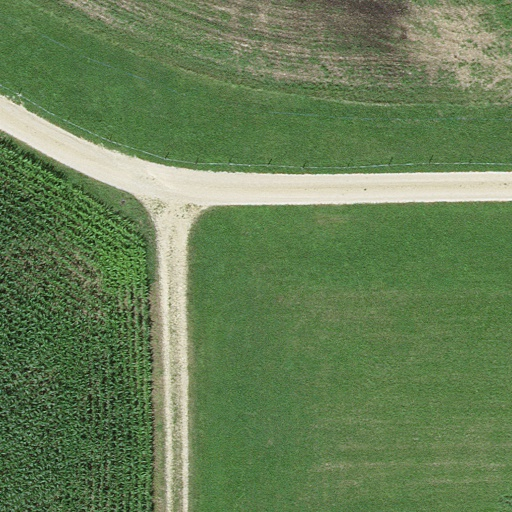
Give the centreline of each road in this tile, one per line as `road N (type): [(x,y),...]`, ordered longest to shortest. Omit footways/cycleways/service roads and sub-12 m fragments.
road 1 (track): [(511,189),(167,192),(58,152),(0,119)]
road 2 (track): [(167,192),(178,511)]
